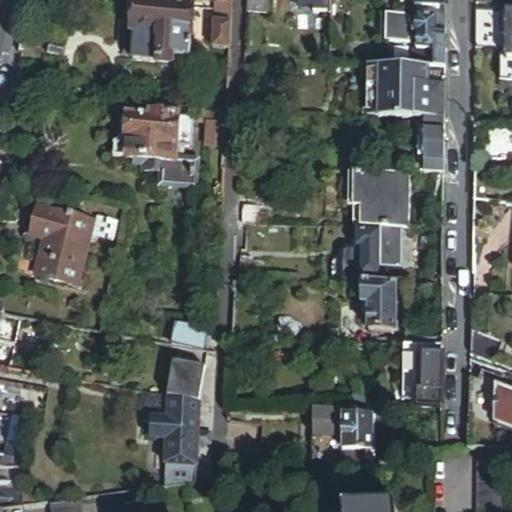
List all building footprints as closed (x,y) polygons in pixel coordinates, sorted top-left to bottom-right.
[(175,59),(192,60),(195,8),(179,6),(178,0),(145,0),(145,4),(139,4),(137,30),(139,31),(137,60),(160,61),(160,65),(175,66),(175,59)] [(212,0),(211,49),(227,50),(229,0),(222,0),(212,0)] [(419,0),(420,8),(449,8),(449,0),(419,0)] [(396,51),(419,51),(419,40),(411,40),(411,44),(387,44),(387,19),(375,19),(375,59),(396,59),(396,51)] [(433,68),(449,68),(450,19),(419,19),(419,27),(409,27),(409,20),(387,19),(387,44),(411,44),(411,40),(419,40),(419,51),(396,51),(396,59),(396,68),(433,68)] [(21,52),(46,57),(51,37),(25,32),(21,52)] [(379,68),(369,68),(369,120),(378,120),(379,68)] [(396,68),(379,68),(378,120),(416,121),(449,121),(449,89),(433,88),(433,68),(396,68)] [(206,125),(223,126),(224,111),(197,110),(196,125),(206,125)] [(178,164),(165,163),(166,149),(172,149),(173,121),(132,119),(132,122),(110,121),(110,123),(110,140),(100,140),(95,146),(95,159),(108,160),(108,162),(125,163),(125,172),(145,173),(144,186),(177,187),(178,164)] [(415,177),(448,177),(449,121),(416,121),(415,177)] [(100,140),(110,140),(110,123),(101,123),(100,140)] [(205,153),(222,153),(223,126),(206,125),(205,153)] [(477,164),(505,164),(506,133),(478,132),(477,164)] [(0,183),(12,184),(17,164),(0,160),(0,183)] [(411,231),(412,176),(355,175),(354,211),(376,211),(375,230),(404,231),(411,231)] [(0,223),(3,224),(12,184),(0,183),(0,223)] [(51,232),(45,231),(50,211),(40,209),(33,238),(48,242),(51,232)] [(40,279),(81,288),(96,222),(50,211),(45,231),(51,232),(48,242),(40,279)] [(242,227),(269,227),(269,214),(242,214),(242,227)] [(115,240),(118,223),(100,219),(97,237),(115,240)] [(387,271),(403,271),(404,231),(375,230),(362,230),(362,234),(382,234),(382,248),(388,248),(387,271)] [(413,254),(436,254),(436,231),(412,231),(413,254)] [(364,281),(387,281),(387,271),(388,248),(382,248),(382,234),(362,234),(362,255),(359,255),(359,281),(364,281)] [(359,281),(359,255),(349,255),(347,258),(347,284),(364,284),(364,281),(359,281)] [(239,278),(264,278),(264,263),(240,262),(239,278)] [(402,327),(398,327),(399,286),(366,286),(365,310),(370,310),(370,335),(399,335),(399,333),(402,333),(402,327)] [(202,353),(206,331),(172,325),(168,346),(202,353)] [(426,358),(445,358),(445,349),(406,349),(406,403),(421,403),(421,395),(426,395),(426,358)] [(0,367),(13,370),(16,356),(0,352),(0,367)] [(421,412),(446,412),(445,358),(426,358),(426,395),(421,395),(421,403),(421,412)] [(164,398),(196,404),(202,370),(170,364),(164,398)] [(0,415),(9,417),(14,395),(0,392),(0,415)] [(352,411),(369,411),(369,401),(352,401),(352,411)] [(334,446),(334,411),(311,411),(311,446),(334,446)] [(369,421),(369,416),(369,411),(352,411),(344,411),(344,421),(369,421)] [(4,444),(25,447),(30,420),(9,417),(0,415),(0,433),(6,435),(4,444)] [(344,455),(376,455),(376,416),(369,416),(369,421),(344,421),(344,455)] [(474,436),(473,511),(502,511),(503,436),(474,436)] [(0,467),(22,468),(25,447),(4,444),(3,458),(0,457),(0,467)] [(22,468),(0,467),(0,511),(19,509),(22,468)] [(73,511),(72,502),(45,506),(45,511),(73,511)] [(394,511),(394,502),(343,508),(343,511),(394,511)]
